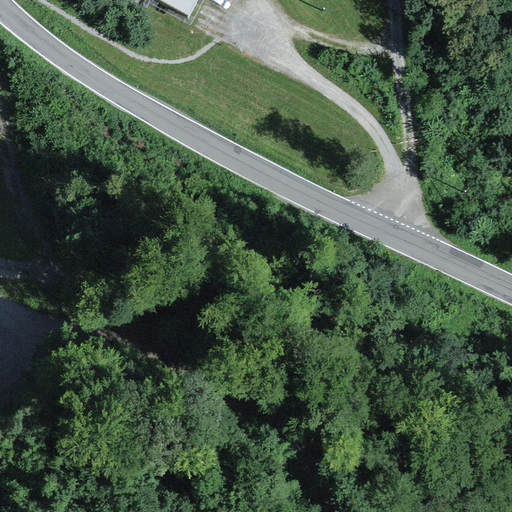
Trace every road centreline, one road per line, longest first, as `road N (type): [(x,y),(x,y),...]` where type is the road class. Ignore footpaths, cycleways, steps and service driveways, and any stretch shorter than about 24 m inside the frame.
road 1 (tertiary): [(0,6),(44,45),(169,120),(511,291)]
road 2 (track): [(218,13),(310,70),(370,120),(409,206)]
road 3 (track): [(393,0),(410,163),(405,241)]
road 4 (track): [(244,29),(399,53)]
